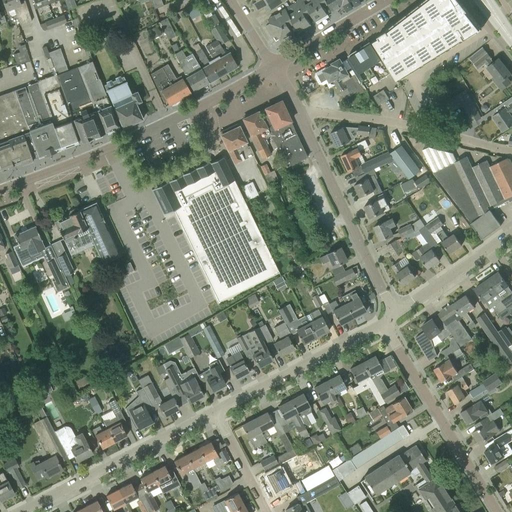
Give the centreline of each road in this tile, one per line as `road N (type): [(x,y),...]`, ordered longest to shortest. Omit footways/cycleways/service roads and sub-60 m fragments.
road 1 (unclassified): [(273,67),(166,122),(0,189)]
road 2 (residential): [(18,511),(215,411)]
road 3 (residential): [(393,315),(300,117)]
road 4 (residential): [(496,511),(382,325)]
road 5 (residential): [(511,152),(400,124),(300,117)]
road 6 (residential): [(215,411),(382,325)]
road 7 (residential): [(393,315),(511,230)]
road 8 (unclassified): [(273,67),(383,0)]
